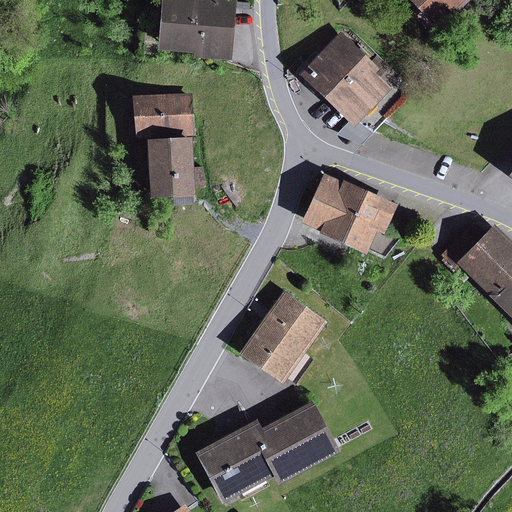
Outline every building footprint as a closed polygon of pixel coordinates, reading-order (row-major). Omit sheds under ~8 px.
[(239,7),(166,0),(162,49),(196,52),(195,58),(234,62),(239,7)] [(424,0),(443,22),(468,0),(424,0)] [(395,84),(342,34),(303,75),(356,125),(395,84)] [(142,138),(155,138),(156,193),(203,192),(202,137),(203,137),(203,93),(141,94),(142,138)] [(397,202),(325,174),(305,227),(377,255),(397,202)] [(511,248),(494,232),(489,237),(472,222),(446,250),(463,266),(456,274),(511,326),(511,248)] [(331,316),(294,292),(250,360),(295,388),(315,357),(308,353),(331,316)] [(313,398),(259,428),(284,473),(287,478),(341,448),(313,398)] [(259,428),(255,421),(199,453),(228,504),(284,473),(259,428)]
